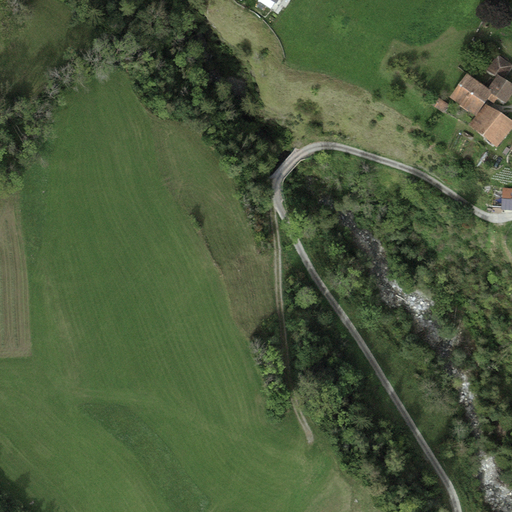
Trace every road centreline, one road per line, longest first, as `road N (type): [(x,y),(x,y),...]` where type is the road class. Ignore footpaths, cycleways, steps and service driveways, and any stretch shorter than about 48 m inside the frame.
road 1 (track): [(511,216),(483,216),(419,173),(338,147),(301,151),(276,179),(275,196),(318,282),(450,480),(459,511)]
road 2 (track): [(275,196),(285,370),(311,440)]
